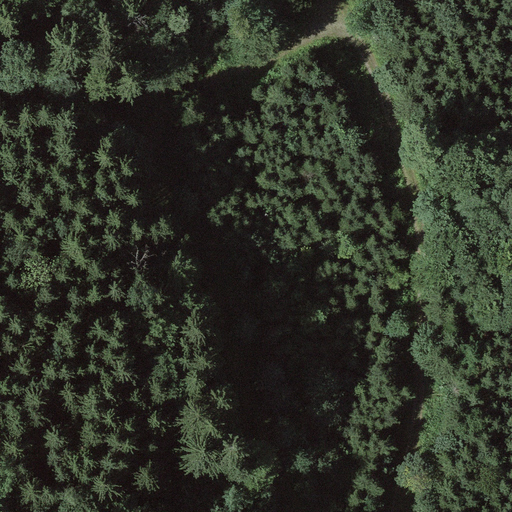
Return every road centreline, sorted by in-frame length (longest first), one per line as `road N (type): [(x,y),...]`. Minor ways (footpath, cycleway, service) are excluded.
road 1 (track): [(392,511),(412,439),(421,275),(397,126),(351,30),(324,25),(164,101),(142,140)]
road 2 (track): [(297,511),(142,140),(52,87),(0,88)]
